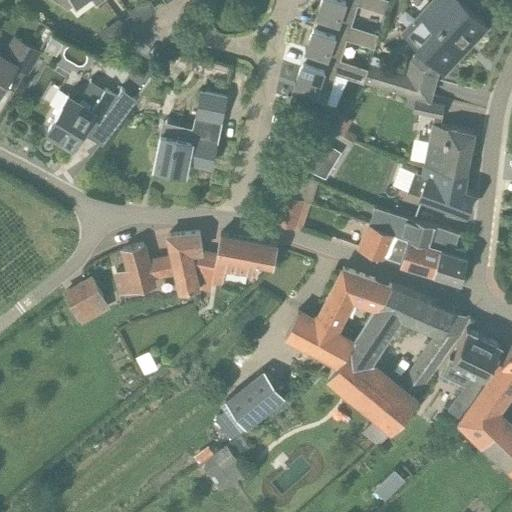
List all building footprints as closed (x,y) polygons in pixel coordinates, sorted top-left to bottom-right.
[(388,0),(321,0),(317,14),(316,13),(316,14),(335,20),(352,25),(358,5),(385,13),(388,0)] [(420,49),(441,69),(444,72),(467,48),(465,46),(471,39),(472,40),(485,26),(457,0),(435,0),(420,15),(435,29),(418,46),(420,49)] [(378,33),(352,25),(335,20),(316,14),(316,15),(320,17),(315,34),(311,32),(306,48),(305,49),(341,60),(347,39),(374,47),(378,33)] [(43,48),(54,55),(61,43),(50,37),(43,48)] [(41,51),(26,42),(15,63),(0,54),(0,92),(13,70),(26,77),(41,51)] [(368,68),(341,60),(305,49),(310,51),(304,68),(300,67),(296,82),(295,82),(294,84),(313,89),(310,97),(336,105),(348,77),(364,82),(368,68)] [(416,98),(429,101),(436,74),(441,69),(420,49),(410,59),(406,72),(382,66),(384,60),(372,56),(364,83),(416,97),(416,98)] [(91,115),(114,129),(136,98),(122,87),(117,95),(105,88),(93,108),(94,109),(91,115)] [(201,92),(194,126),(188,161),(212,166),(226,97),(201,92)] [(94,109),(93,108),(69,94),(48,130),(50,132),(51,136),(57,139),(61,138),(73,145),(91,115),(94,109)] [(406,95),(403,105),(412,108),(415,97),(406,95)] [(445,104),(429,101),(416,98),(412,112),(433,116),(432,123),(434,123),(425,165),(466,174),(475,131),(441,124),(445,104)] [(331,128),(352,141),(355,136),(345,130),(351,121),(340,114),(331,128)] [(188,161),(194,126),(164,120),(155,168),(185,174),(188,161)] [(423,175),(415,172),(409,191),(467,213),(473,193),(463,189),(466,174),(425,165),(423,175)] [(287,195),(304,201),(311,203),(318,182),(298,175),(289,187),(287,195)] [(303,226),(311,204),(300,200),(285,195),(277,218),(293,223),(303,226)] [(393,229),(398,230),(429,239),(452,246),(457,231),(381,209),(375,224),(393,229)] [(393,229),(375,224),(375,225),(369,223),(359,247),(382,257),(393,229)] [(429,239),(398,230),(390,259),(433,272),(442,249),(426,245),(429,239)] [(176,272),(181,291),(200,286),(191,252),(202,250),(200,232),(168,235),(170,250),(172,256),(149,263),(153,278),(176,272)] [(275,263),(278,245),(221,234),(215,264),(256,271),(258,260),(275,263)] [(468,250),(452,246),(429,239),(426,245),(442,249),(433,272),(461,280),(468,256),(466,256),(468,250)] [(134,290),(155,285),(153,278),(149,263),(143,243),(123,249),(128,268),(116,272),(121,292),(133,289),(134,290)] [(376,305),(393,284),(343,267),(315,319),(298,309),(285,333),(338,361),(354,340),(331,326),(351,290),(376,305)] [(85,317),(106,308),(101,298),(109,295),(101,274),(73,285),(81,307),(85,317)] [(376,305),(354,340),(338,361),(328,375),(376,413),(393,427),(417,397),(415,395),(456,335),(468,316),(456,310),(393,284),(376,305)] [(490,369),(501,345),(467,329),(453,359),(449,357),(441,374),(465,385),(454,400),(449,408),(458,415),(464,406),(490,369)] [(511,346),(461,420),(509,467),(511,463),(511,346)] [(245,427),(285,396),(264,369),(225,400),(245,427)] [(378,445),(393,427),(376,413),(361,431),(378,445)] [(229,444),(237,454),(249,446),(241,435),(229,444)] [(233,482),(247,471),(226,444),(212,454),(200,463),(219,489),(231,480),(233,482)] [(195,456),(200,463),(212,454),(207,447),(195,456)] [(393,469),(379,482),(390,494),(404,480),(393,469)]
